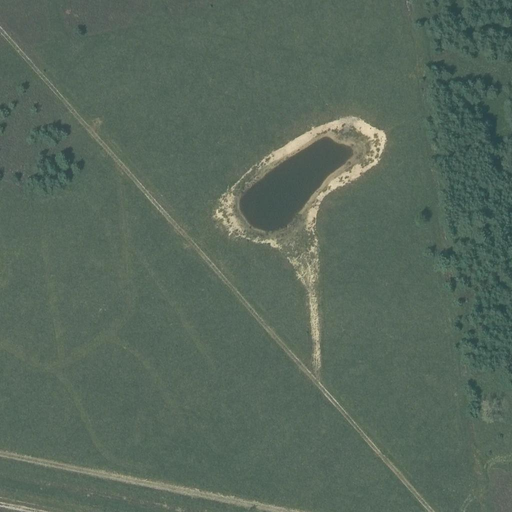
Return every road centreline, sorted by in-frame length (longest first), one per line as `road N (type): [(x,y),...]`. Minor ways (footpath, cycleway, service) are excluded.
road 1 (track): [(0,28),(427,511)]
road 2 (track): [(0,455),(285,511)]
